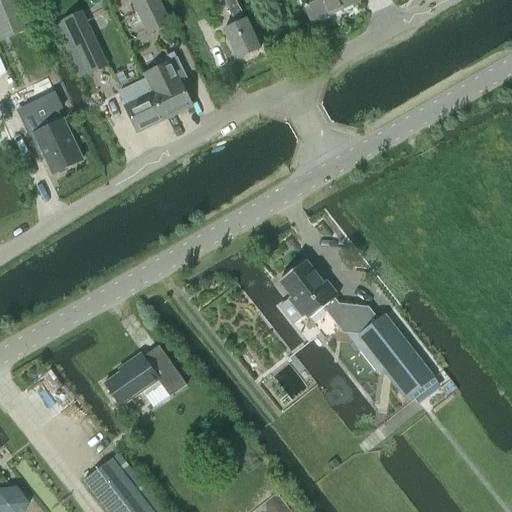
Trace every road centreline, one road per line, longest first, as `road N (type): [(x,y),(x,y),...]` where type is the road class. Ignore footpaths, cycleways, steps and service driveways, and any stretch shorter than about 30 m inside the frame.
road 1 (tertiary): [(0,359),(328,168)]
road 2 (residential): [(0,256),(287,92)]
road 3 (tertiary): [(328,168),(511,64)]
road 4 (unclassified): [(287,92),(449,0)]
road 5 (track): [(511,204),(482,161),(439,181),(403,124)]
